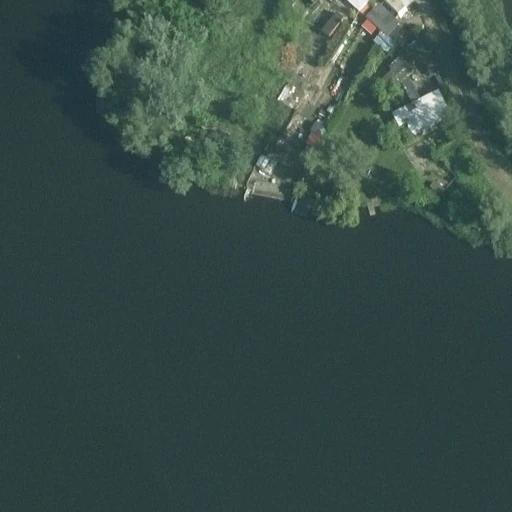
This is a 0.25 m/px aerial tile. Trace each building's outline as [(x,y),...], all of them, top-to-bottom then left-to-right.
[(407,0),(383,0),(395,12),(407,0)] [(400,26),(380,7),(367,20),(388,39),(400,26)] [(441,74),(435,58),(424,62),(430,78),(441,74)] [(387,97),(415,72),(405,61),(401,65),(397,62),(391,67),(394,71),(377,86),(387,97)] [(452,118),(439,92),(392,116),(399,129),(407,125),(413,138),(452,118)] [(322,141),(327,133),(320,129),(315,137),(322,141)] [(356,162),(365,146),(355,140),(346,156),(347,157),(337,174),(344,178),(354,161),(356,162)] [(467,186),(441,163),(434,170),(442,177),(436,184),(445,192),(453,184),(462,192),(467,186)] [(360,182),(368,171),(362,166),(353,177),(360,182)]
